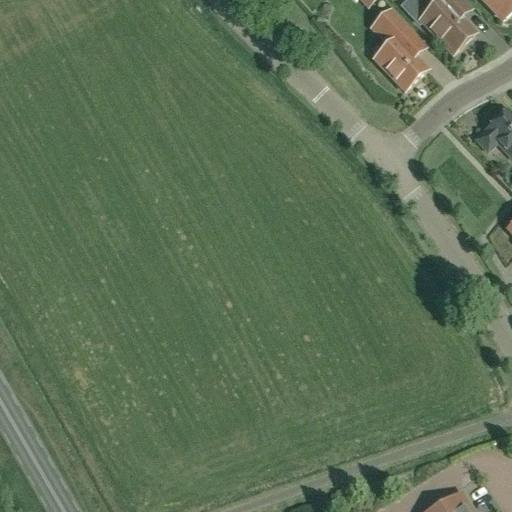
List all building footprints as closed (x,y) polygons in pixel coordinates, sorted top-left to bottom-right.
[(379,0),(357,0),(368,11),(380,0),(379,0)] [(461,24),(471,14),(458,0),(414,0),(400,14),(419,34),(424,29),(453,59),(475,38),(461,24)] [(511,0),(480,0),(503,24),(511,14),(511,0)] [(398,45),(409,35),(391,16),(373,33),(390,51),(375,65),(404,95),(427,75),(416,64),(408,55),(398,45)] [(511,119),(507,115),(476,144),(488,156),(497,147),(511,162),(511,119)] [(494,498),(511,491),(511,488),(511,485),(511,484),(511,449),(510,443),(479,454),(494,498)] [(464,511),(456,499),(434,511),(464,511)]
